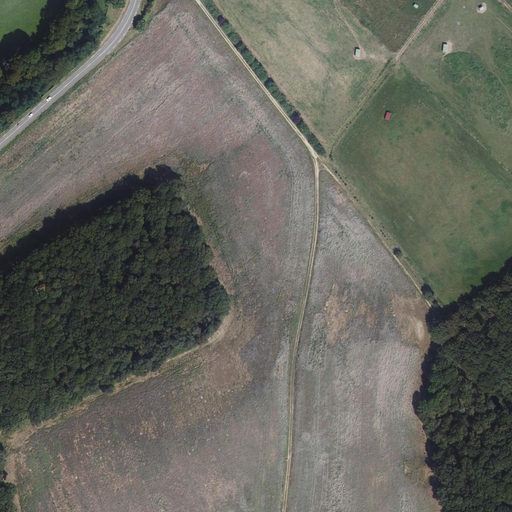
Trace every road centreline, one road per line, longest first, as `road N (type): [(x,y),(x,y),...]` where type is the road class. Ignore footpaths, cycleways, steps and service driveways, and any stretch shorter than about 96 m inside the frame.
road 1 (track): [(280,511),(293,367),(319,221),(317,155),(194,0)]
road 2 (track): [(317,155),(477,356),(511,376)]
road 3 (track): [(442,0),(321,160)]
road 4 (secondary): [(135,0),(113,41),(0,144)]
